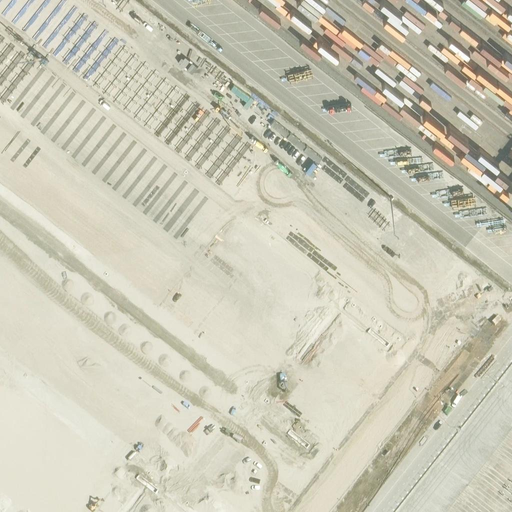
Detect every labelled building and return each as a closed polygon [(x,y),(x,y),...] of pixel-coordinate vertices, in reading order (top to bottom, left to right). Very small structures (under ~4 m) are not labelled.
[(325,2),(320,0),(301,0),(320,10),(325,2)] [(423,0),(415,0),(412,5),(427,16),(430,12),(438,17),(442,12),(439,10),(438,12),(430,6),(430,5),(423,0)] [(511,0),(463,0),(463,1),(511,33),(511,39),(508,41),(511,43),(511,0)] [(394,2),(392,7),(399,11),(402,5),(394,2)] [(511,104),(511,55),(487,33),(482,39),(492,48),(488,53),(479,45),(473,52),(478,60),(490,71),(481,81),(501,98),(511,91),(511,92),(506,100),(511,104)] [(457,72),(478,84),(483,75),(462,63),(457,72)]
